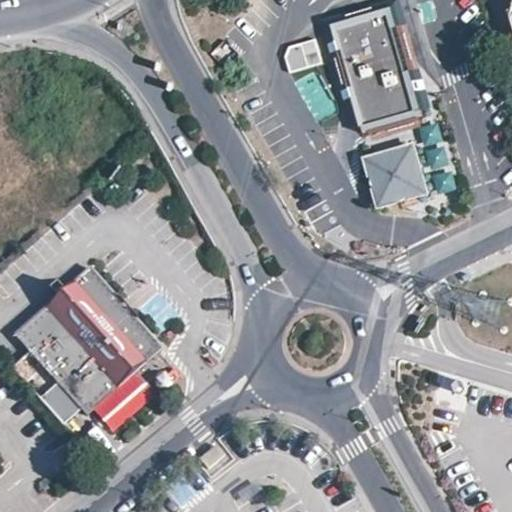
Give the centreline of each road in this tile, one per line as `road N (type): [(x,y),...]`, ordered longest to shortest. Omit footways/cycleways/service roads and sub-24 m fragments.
road 1 (unclassified): [(39,10),(120,54),(168,114),(259,278),(268,317)]
road 2 (unclassified): [(321,287),(292,253),(154,0)]
road 3 (unclassified): [(268,366),(83,511)]
road 4 (unclassified): [(511,226),(361,309)]
road 5 (unclassified): [(435,511),(363,370)]
road 6 (unclassified): [(317,396),(338,418),(390,511)]
